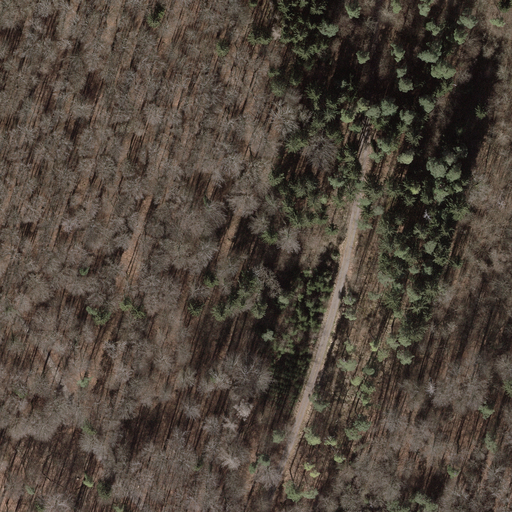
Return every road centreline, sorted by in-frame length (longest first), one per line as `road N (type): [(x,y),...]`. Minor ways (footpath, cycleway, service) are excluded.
road 1 (track): [(376,0),(329,314),(258,511)]
road 2 (track): [(0,316),(34,351),(80,438),(139,511)]
